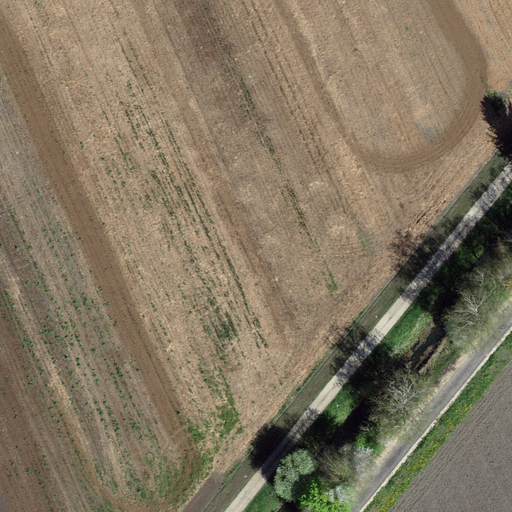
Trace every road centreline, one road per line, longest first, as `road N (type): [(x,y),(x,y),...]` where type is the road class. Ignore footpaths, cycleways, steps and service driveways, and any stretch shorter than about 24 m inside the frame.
road 1 (track): [(511,153),(221,511)]
road 2 (track): [(511,335),(372,511)]
